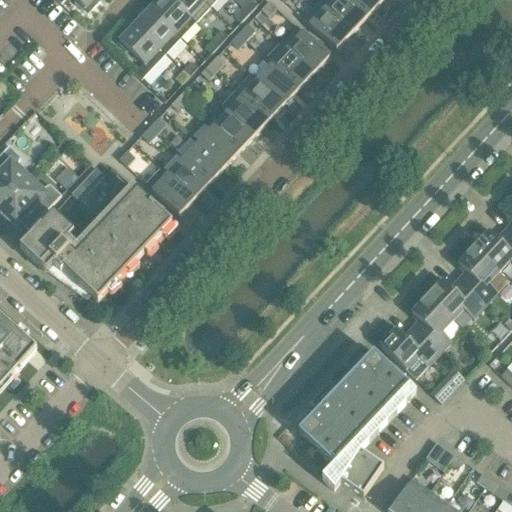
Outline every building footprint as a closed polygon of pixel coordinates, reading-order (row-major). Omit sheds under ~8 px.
[(95,0),(52,0),(60,8),(67,0),(71,0),(76,4),(74,6),(87,18),(100,4),(95,0)] [(195,26),(167,0),(161,0),(150,13),(180,42),(195,26)] [(167,0),(195,26),(210,11),(198,0),(167,0)] [(198,0),(210,11),(220,0),(198,0)] [(324,0),(318,6),(351,38),(366,22),(342,0),(324,0)] [(374,0),(342,0),(366,22),(381,6),(374,0)] [(250,3),(242,11),(249,18),(257,9),(250,3)] [(261,14),(268,21),(276,12),(269,5),(261,14)] [(351,38),(318,6),(303,23),(336,54),(351,38)] [(249,18),(242,11),(234,20),(241,26),(249,18)] [(180,42),(150,13),(135,29),(165,58),(180,42)] [(247,28),(238,37),(246,44),(254,35),(247,28)] [(165,58),(135,29),(130,33),(126,29),(113,43),(126,55),(128,53),(143,68),(134,77),(141,84),(165,58)] [(296,30),(280,47),(313,78),(328,61),(296,30)] [(221,34),(212,43),(219,49),(227,40),(221,34)] [(246,44),(238,37),(230,46),(237,53),(246,44)] [(219,49),(212,43),(204,51),(211,58),(219,49)] [(265,63),(271,69),(271,68),(298,94),(313,78),(280,47),(265,63)] [(217,60),(209,69),(216,76),(225,67),(217,60)] [(191,65),(183,74),(190,81),(198,72),(191,65)] [(271,69),(256,84),(283,109),(298,94),(271,68),(271,69)] [(216,76),(209,69),(201,77),(208,84),(216,76)] [(190,81),(183,74),(175,83),(181,89),(190,81)] [(235,94),(242,100),(268,125),(283,109),(256,84),(250,78),(235,94)] [(187,91),(179,100),(186,107),(195,98),(187,91)] [(186,107),(179,100),(171,109),(178,115),(186,107)] [(242,100),(227,115),(253,141),(268,125),(242,100)] [(227,115),(212,131),(239,156),(253,141),(227,115)] [(158,123),(150,132),(157,138),(165,130),(158,123)] [(212,131),(197,147),(224,172),(239,156),(212,131)] [(157,138),(150,132),(141,140),(149,147),(157,138)] [(197,147),(182,162),(209,188),(224,172),(197,147)] [(0,211),(27,182),(15,171),(20,161),(9,150),(0,158),(0,211)] [(135,162),(127,155),(119,164),(127,171),(135,162)] [(182,162),(168,178),(167,178),(194,203),(209,188),(182,162)] [(95,172),(70,198),(79,206),(104,180),(95,172)] [(106,178),(112,183),(117,178),(111,172),(106,178)] [(167,178),(168,178),(162,172),(146,189),(179,220),(194,203),(167,178)] [(72,177),(61,189),(66,194),(77,181),(72,177)] [(27,182),(0,211),(0,217),(6,222),(7,221),(15,229),(22,222),(31,231),(61,199),(49,188),(39,194),(27,182)] [(40,271),(82,300),(86,295),(97,306),(171,228),(136,194),(80,254),(68,242),(73,236),(52,217),(19,252),(40,271)] [(511,226),(504,234),(511,242),(511,209),(503,219),(511,226)] [(488,235),(473,251),(499,276),(510,265),(511,266),(511,242),(504,234),(496,242),(488,235)] [(465,275),(457,283),(485,310),(497,297),(488,288),(499,276),(473,251),(457,268),(465,275)] [(442,284),(427,300),(453,325),(463,313),(473,322),(485,310),(457,283),(450,291),(442,284)] [(419,324),(411,332),(439,358),(451,346),(441,337),(453,325),(427,300),(411,317),(419,324)] [(0,394),(36,353),(4,324),(0,321),(0,394)] [(396,333),(380,350),(406,374),(415,384),(427,371),(439,358),(411,332),(404,340),(396,333)] [(322,483),(334,494),(340,485),(363,501),(383,471),(359,455),(354,450),(409,393),(410,392),(373,357),(298,436),(334,470),(322,483)] [(500,379),(508,387),(511,382),(511,377),(507,373),(500,379)] [(441,393),(433,401),(441,408),(448,400),(441,393)] [(440,461),(449,467),(454,459),(445,453),(440,461)] [(454,459),(449,467),(458,473),(463,465),(454,459)] [(476,485),(485,491),(490,484),(481,477),(476,485)] [(390,511),(417,511),(429,495),(411,483),(390,511)] [(490,484),(485,491),(493,497),(499,490),(490,484)] [(417,511),(444,511),(447,507),(429,495),(417,511)]
